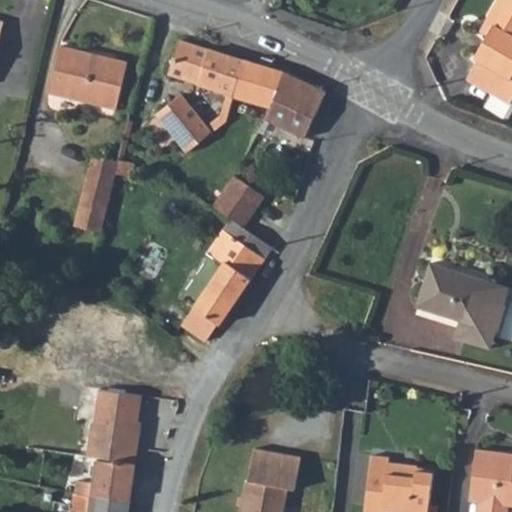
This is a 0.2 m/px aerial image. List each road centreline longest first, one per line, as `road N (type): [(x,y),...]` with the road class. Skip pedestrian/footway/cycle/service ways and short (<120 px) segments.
road 1 (unclassified): [(268,301),(365,351),(511,392)]
road 2 (unclassified): [(369,86),(268,301)]
road 3 (unclassified): [(268,301),(202,404),(173,511)]
road 4 (tertiary): [(369,86),(180,0)]
road 5 (tertiary): [(511,157),(369,86)]
